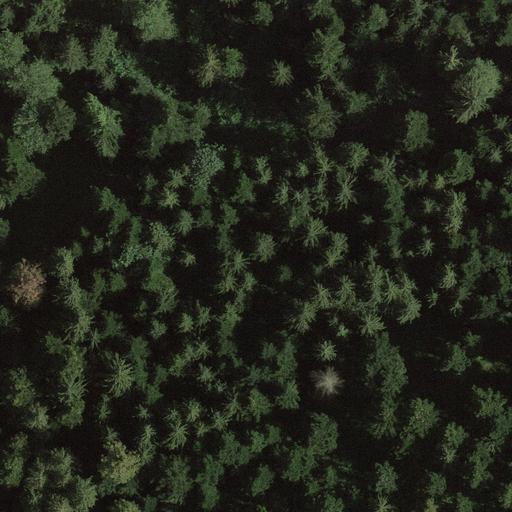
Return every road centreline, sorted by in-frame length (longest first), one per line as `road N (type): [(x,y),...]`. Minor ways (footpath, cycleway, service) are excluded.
road 1 (track): [(0,269),(118,192),(195,161),(346,145),(511,59)]
road 2 (track): [(216,511),(297,436),(511,346)]
road 3 (track): [(511,198),(346,145)]
